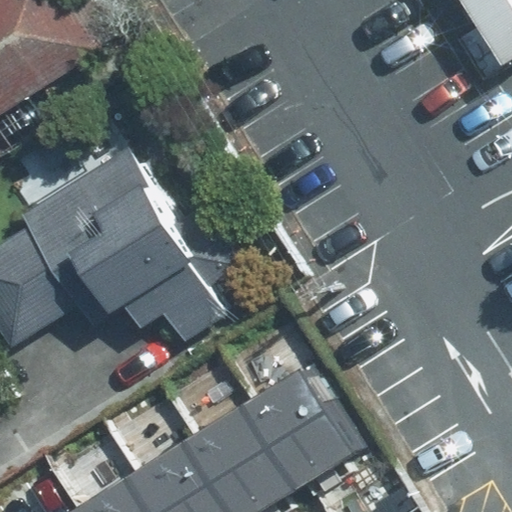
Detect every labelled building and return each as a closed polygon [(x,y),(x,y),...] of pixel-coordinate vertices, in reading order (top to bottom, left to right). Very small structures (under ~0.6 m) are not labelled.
[(0,0),(0,121),(104,56),(68,0),(0,0)] [(41,231),(0,255),(0,320),(15,346),(73,312),(87,335),(117,317),(129,338),(160,320),(175,346),(225,318),(134,164),(36,222),(41,231)] [(322,351),(260,390),(313,475),(376,436),(322,351)] [(260,390),(204,424),(258,509),(313,475),(260,390)] [(204,424),(143,462),(173,511),(253,511),(258,509),(204,424)] [(173,511),(143,462),(88,495),(98,511),(173,511)]
